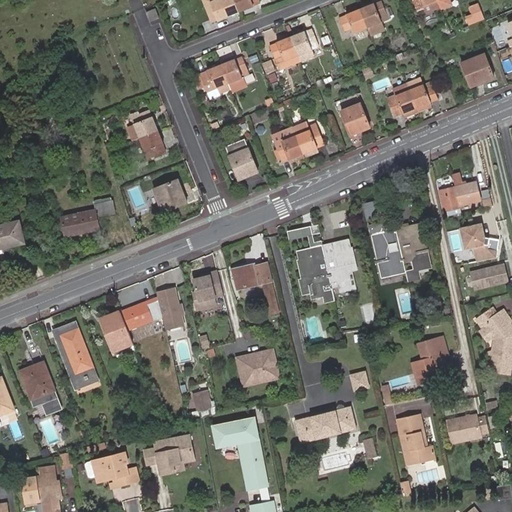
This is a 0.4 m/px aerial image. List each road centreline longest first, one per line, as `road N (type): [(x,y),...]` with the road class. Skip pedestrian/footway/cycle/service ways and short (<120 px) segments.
road 1 (tertiary): [(226,228),(511,108)]
road 2 (tertiary): [(0,317),(226,228)]
road 3 (residential): [(160,59),(226,228)]
road 4 (residential): [(160,59),(314,0)]
